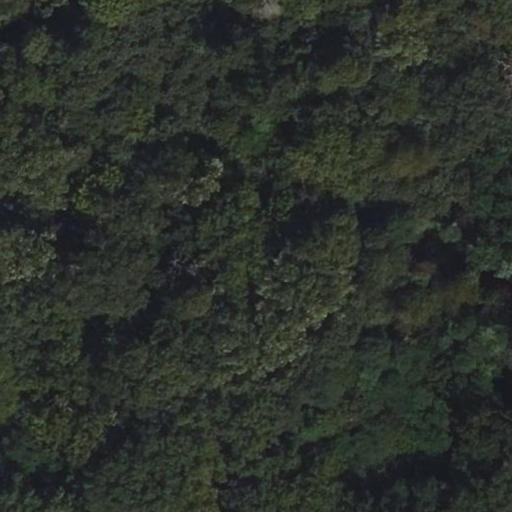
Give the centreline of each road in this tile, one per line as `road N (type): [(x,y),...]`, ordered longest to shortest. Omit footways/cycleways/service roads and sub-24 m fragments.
road 1 (track): [(286,226),(270,278),(270,317),(284,343),(327,348),(367,337),(451,293),(511,277)]
road 2 (track): [(286,226),(511,15)]
